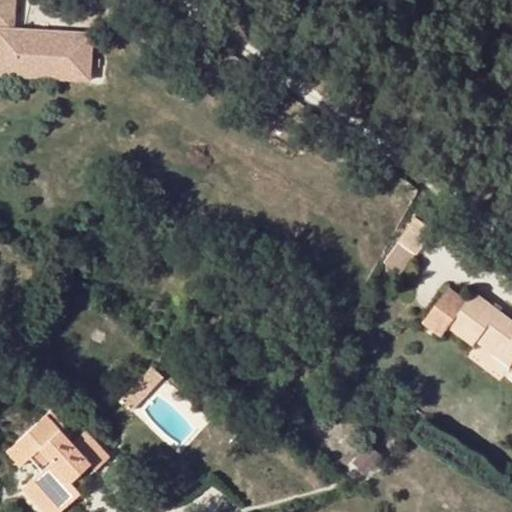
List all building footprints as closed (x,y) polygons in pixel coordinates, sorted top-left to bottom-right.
[(12,26),(13,0),(0,0),(0,75),(91,81),(93,31),(12,26)] [(347,162),(354,152),(344,144),(336,155),(347,162)] [(384,259),(403,273),(417,252),(433,229),(415,216),(398,239),(384,259)] [(511,359),(511,319),(474,291),(467,300),(449,286),(422,321),(441,335),(447,327),(472,344),(475,341),(479,336),(511,359)] [(508,366),(511,361),(511,359),(479,336),(475,341),(508,366)] [(119,399),(131,410),(165,374),(154,363),(119,399)] [(59,510),(78,493),(74,488),(68,481),(78,473),(89,462),(95,469),(109,455),(96,442),(88,433),(74,445),(45,413),(14,441),(26,457),(39,469),(29,478),(59,510)] [(17,465),(26,457),(14,441),(4,450),(17,465)] [(84,480),(78,473),(68,481),(74,488),(84,480)] [(29,478),(19,487),(42,511),(56,511),(59,510),(29,478)]
